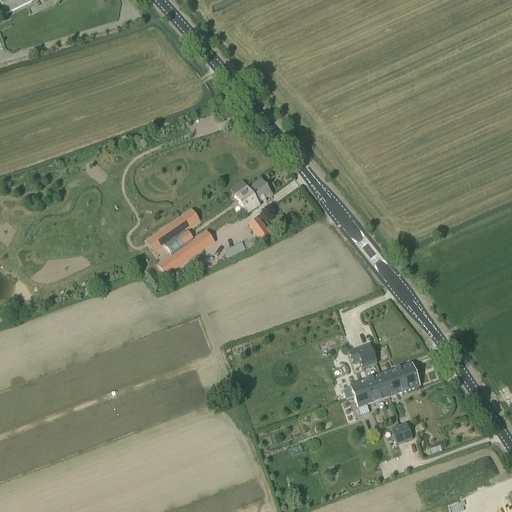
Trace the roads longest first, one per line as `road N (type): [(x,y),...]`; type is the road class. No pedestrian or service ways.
road 1 (secondary): [(511,444),(390,274),(159,0)]
road 2 (unknown): [(210,253),(309,175)]
